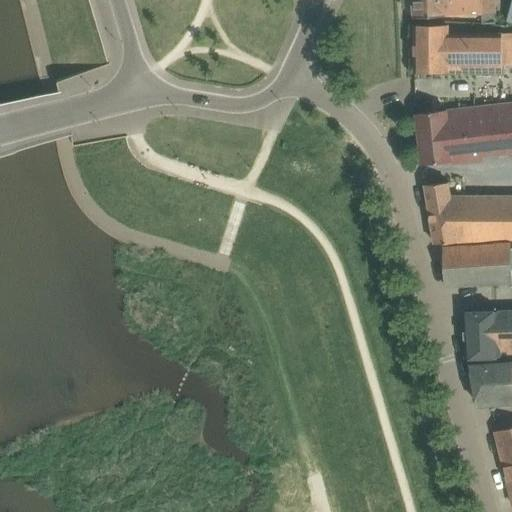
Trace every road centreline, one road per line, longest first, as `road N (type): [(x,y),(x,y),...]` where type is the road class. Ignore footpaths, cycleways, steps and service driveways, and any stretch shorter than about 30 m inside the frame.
road 1 (residential): [(286,76),(366,126),(391,169),(487,511)]
road 2 (track): [(249,188),(296,207),(326,234),(343,268),(413,511)]
road 3 (tertiary): [(0,127),(73,109),(148,76)]
road 4 (tertiary): [(148,76),(237,105),(272,93),(286,76)]
